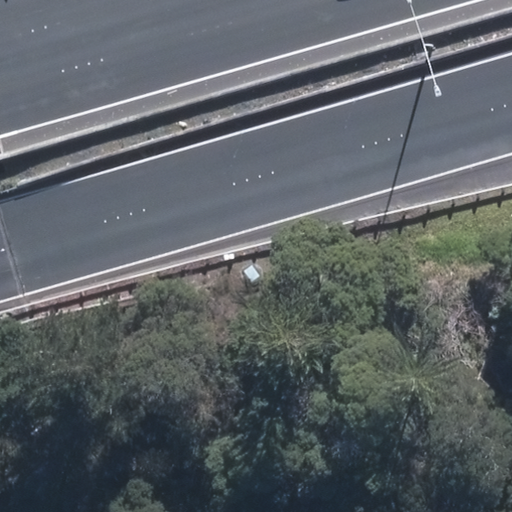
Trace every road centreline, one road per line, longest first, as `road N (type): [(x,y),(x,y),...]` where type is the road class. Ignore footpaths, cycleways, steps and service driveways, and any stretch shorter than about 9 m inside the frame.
road 1 (motorway): [(511,105),(0,255)]
road 2 (motorway): [(0,97),(328,0)]
